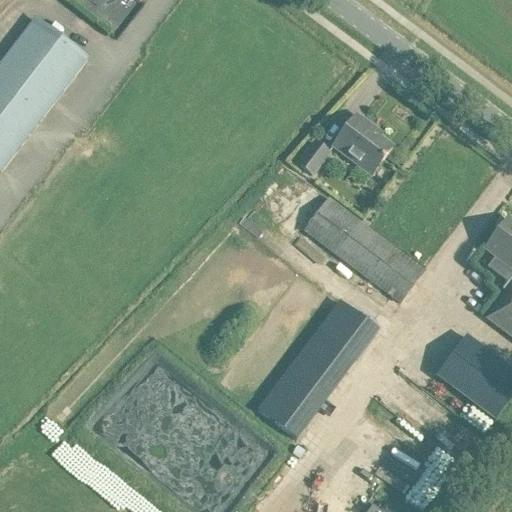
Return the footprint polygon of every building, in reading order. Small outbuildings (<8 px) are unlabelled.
[(87,61),(34,21),(0,65),(0,172),(1,173),(87,61)] [(369,132),(372,129),(356,117),(333,147),(372,177),(392,150),(369,132)] [(298,166),(312,177),(329,155),(315,144),(298,166)] [(304,232),(400,304),(424,272),(328,200),(304,232)] [(502,290),(507,294),(487,320),(511,339),(511,224),(507,221),(495,237),(485,249),(496,257),(487,269),(507,284),(502,290)] [(283,264),(324,288),(330,277),(290,253),(283,264)] [(357,362),(380,332),(339,301),(316,332),(357,362)] [(494,422),(511,398),(511,370),(466,336),(435,377),(494,422)]
